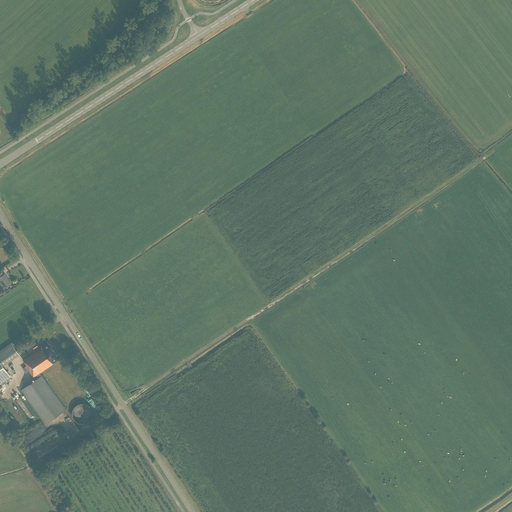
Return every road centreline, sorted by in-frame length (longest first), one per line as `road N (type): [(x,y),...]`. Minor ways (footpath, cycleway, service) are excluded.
road 1 (tertiary): [(192,511),(0,214)]
road 2 (secondary): [(0,164),(199,35)]
